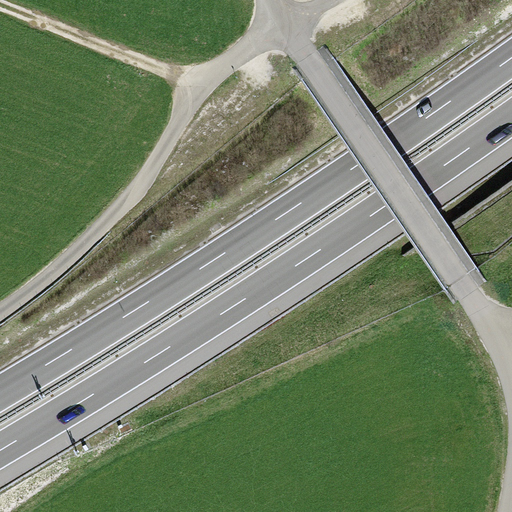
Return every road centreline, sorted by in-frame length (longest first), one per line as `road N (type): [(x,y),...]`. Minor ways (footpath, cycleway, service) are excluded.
road 1 (motorway): [(0,450),(271,282),(511,116)]
road 2 (motorway): [(511,58),(354,168),(0,391)]
road 3 (track): [(345,0),(203,85),(129,204),(0,316)]
road 4 (tertiary): [(284,36),(455,282)]
road 5 (track): [(0,7),(203,85)]
road 6 (unclassified): [(455,282),(505,352),(511,397)]
